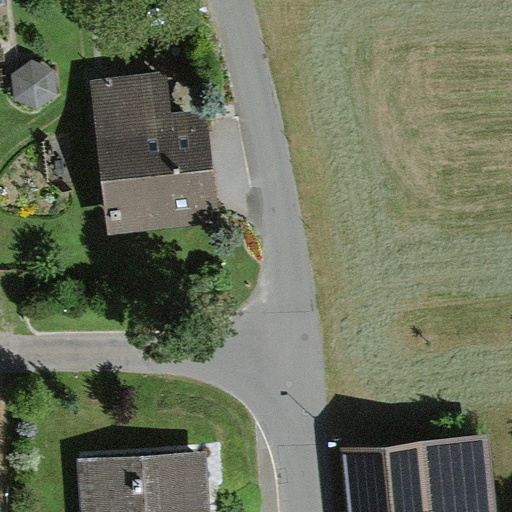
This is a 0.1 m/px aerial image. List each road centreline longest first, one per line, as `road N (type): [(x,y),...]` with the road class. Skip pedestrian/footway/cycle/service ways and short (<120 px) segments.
road 1 (residential): [(227,0),(295,344)]
road 2 (residential): [(295,344),(0,346)]
road 3 (residential): [(295,344),(305,511)]
